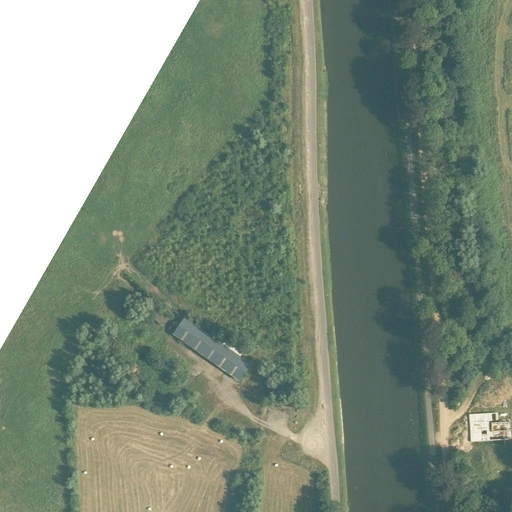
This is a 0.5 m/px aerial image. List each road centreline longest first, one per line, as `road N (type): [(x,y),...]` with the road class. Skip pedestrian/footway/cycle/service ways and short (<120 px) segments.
road 1 (track): [(450,511),(411,0)]
road 2 (unclassified): [(306,0),(319,328),(336,511)]
